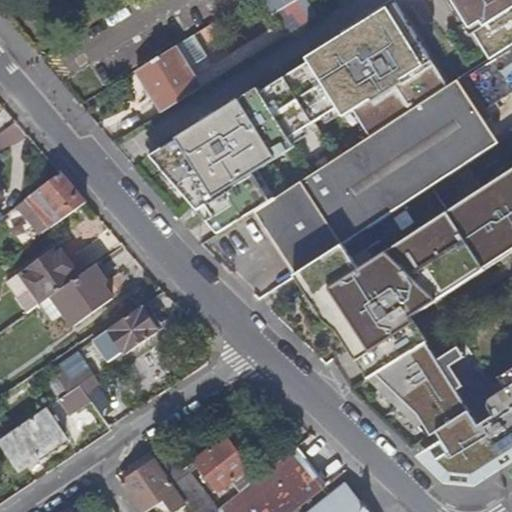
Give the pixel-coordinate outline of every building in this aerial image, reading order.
[(346,242),(499,144),(458,79),(450,83),(396,0),(395,0),(374,14),(376,17),(334,44),(332,41),(310,55),(312,58),(263,89),(261,86),(155,153),(178,181),(208,217),(219,232),(256,208),(267,226),(297,273),(313,296),(356,356),(370,377),(419,426),(429,437),(432,435),(445,455),(431,464),(440,473),(444,478),(447,481),(478,484),(511,462),(511,369),(502,376),(509,388),(495,397),(494,397),(494,398),(493,398),(492,398),(492,399),(491,399),(490,400),(489,401),(489,402),(489,403),(488,403),(488,404),(488,405),(488,406),(488,407),(488,408),(489,409),(489,410),(489,411),(490,411),(490,412),(491,413),(492,413),(492,414),(493,414),(494,414),(479,424),(428,342),(430,341),(413,315),(511,248),(511,171),(362,267),(346,242)] [(267,0),(276,12),(278,11),(295,0),(267,0)] [(295,0),(278,11),(291,31),(319,13),(310,0),(295,0)] [(511,0),(454,0),(492,59),(511,45),(511,0)] [(164,109),(204,85),(191,65),(209,53),(196,32),(177,44),(138,68),(164,109)] [(88,202),(62,172),(22,203),(44,233),(88,202)] [(22,273),(44,303),(55,295),(85,274),(73,256),(70,259),(61,245),(22,273)] [(85,274),(55,295),(68,313),(77,325),(116,298),(106,285),(109,282),(97,266),(85,274)] [(43,304),(44,303),(22,273),(10,282),(30,312),(43,304)] [(55,295),(44,303),(43,304),(55,322),(68,313),(55,295)] [(143,305),(94,339),(102,350),(119,339),(126,350),(128,353),(161,331),(143,305)] [(119,339),(102,350),(110,361),(126,350),(119,339)] [(64,360),(53,367),(64,383),(73,376),(64,360)] [(68,389),(70,392),(82,383),(96,375),(89,365),(73,376),(64,383),(68,389)] [(102,383),(96,375),(82,383),(88,393),(102,383)] [(68,389),(64,383),(55,389),(60,398),(70,392),(68,389)] [(88,393),(82,383),(70,392),(78,399),(88,393)] [(21,425),(2,438),(22,467),(67,438),(46,407),(27,421),(22,424),(21,425)] [(220,493),(252,469),(227,437),(184,470),(188,476),(192,474),(200,468),(220,493)] [(217,511),(299,511),(329,489),(297,449),(260,479),(217,511)] [(172,452),(159,460),(188,504),(193,511),(217,511),(192,474),(188,476),(184,470),(172,452)] [(142,511),(146,511),(165,500),(172,511),(176,511),(188,504),(159,460),(124,483),(142,511)] [(200,468),(192,474),(217,511),(260,479),(252,469),(220,493),(200,468)] [(355,492),(348,484),(313,511),(373,511),(363,499),(361,501),(355,492)]
